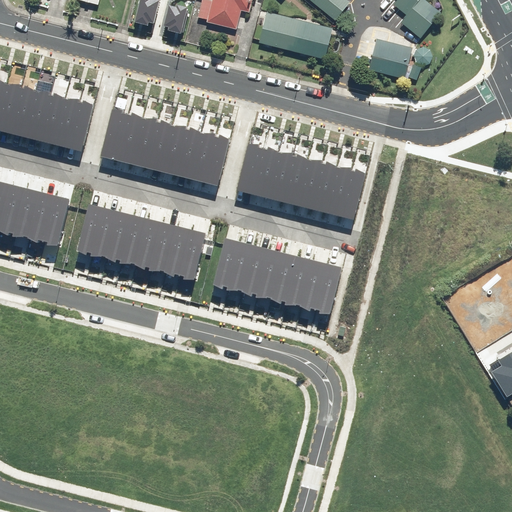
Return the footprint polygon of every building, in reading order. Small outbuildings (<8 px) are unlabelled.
[(142,0),(139,18),(148,20),(148,18),(157,20),(160,0),(142,0)] [(212,0),(212,1),(207,0),(203,0),(198,20),(207,22),(237,30),(242,8),(246,9),(248,0),(254,0),(256,0),(255,0),(212,0)] [(351,2),(348,0),(309,0),(336,21),(351,2)] [(418,0),(400,0),(396,5),(407,14),(418,0)] [(439,14),(422,0),(419,0),(402,22),(420,37),(439,14)] [(170,4),(166,22),(173,24),(173,27),(183,29),(188,8),(170,4)] [(334,27),(269,12),(262,43),(327,58),(334,27)] [(380,34),(372,68),(405,76),(413,42),(380,34)] [(421,67),(412,63),(408,76),(417,79),(421,67)] [(0,126),(1,127),(12,82),(0,78),(0,126)] [(1,127),(15,130),(26,85),(12,82),(1,127)] [(15,130),(30,134),(41,89),(26,85),(15,130)] [(30,134),(44,137),(55,92),(41,89),(30,134)] [(44,137),(59,141),(70,96),(55,92),(44,137)] [(59,141),(73,144),(84,99),(70,96),(59,141)] [(73,144),(88,148),(99,103),(84,99),(73,144)] [(103,154),(119,158),(130,113),(115,109),(103,154)] [(119,158),(134,162),(145,116),(130,113),(119,158)] [(134,162),(149,165),(160,120),(145,116),(134,162)] [(149,165),(164,169),(175,124),(160,120),(149,165)] [(164,169),(179,173),(190,127),(175,124),(164,169)] [(179,173),(194,176),(205,131),(190,127),(179,173)] [(194,176),(209,180),(220,135),(205,131),(194,176)] [(209,180),(224,184),(235,138),(220,135),(209,180)] [(238,188),(253,191),(264,145),(249,141),(238,188)] [(253,191),(268,195),(279,149),(264,145),(253,191)] [(268,195),(283,198),(294,152),(279,149),(268,195)] [(283,198),(297,202),(309,156),(294,152),(283,198)] [(297,202),(312,206),(324,160),(309,156),(297,202)] [(312,206),(327,209),(338,163),(324,160),(312,206)] [(327,209),(342,213),(353,167),(338,163),(327,209)] [(342,213),(357,217),(368,170),(353,167),(342,213)] [(0,225),(3,226),(14,181),(0,177),(0,225)] [(3,226),(18,230),(29,185),(14,181),(3,226)] [(18,230),(32,233),(43,188),(29,185),(18,230)] [(32,233),(47,237),(58,192),(43,188),(32,233)] [(47,237),(61,240),(72,195),(58,192),(47,237)] [(81,247),(95,250),(106,205),(92,202),(81,247)] [(95,250),(110,254),(121,209),(106,205),(95,250)] [(110,254),(124,257),(135,212),(121,209),(110,254)] [(124,257),(139,261),(150,216),(135,212),(124,257)] [(139,261),(153,264),(164,219),(150,216),(139,261)] [(153,264),(168,268),(179,223),(164,219),(153,264)] [(168,268),(182,271),(193,226),(179,223),(168,268)] [(182,271),(196,275),(208,230),(193,226),(182,271)] [(215,284),(229,287),(240,242),(226,239),(215,284)] [(229,287),(243,291),(254,246),(240,242),(229,287)] [(243,291),(258,294),(269,249),(254,246),(243,291)] [(258,294),(272,298),(283,253),(269,249),(258,294)] [(272,298),(287,301),(298,256),(283,253),(272,298)] [(287,301),(301,305),(312,260),(298,256),(287,301)] [(301,305),(316,308),(327,263),(312,260),(301,305)] [(511,262),(499,278),(504,282),(496,292),(503,298),(494,309),(511,323),(511,262)] [(316,308),(330,312),(341,267),(327,263),(316,308)] [(467,337),(474,350),(487,343),(481,330),(467,337)] [(504,364),(493,371),(506,393),(511,389),(511,350),(501,357),(504,364)] [(426,511),(428,490),(421,489),(421,478),(406,477),(405,488),(398,488),(398,490),(389,489),(388,489),(386,489),(385,490),(384,490),(382,490),(381,491),(379,491),(378,492),(377,493),(375,493),(374,494),(373,495),(371,495),(370,496),(369,497),(368,498),(367,499),(366,500),(364,501),(363,502),(362,503),(361,504),(360,505),(360,506),(359,508),(358,509),(357,510),(356,511),(426,511)]
